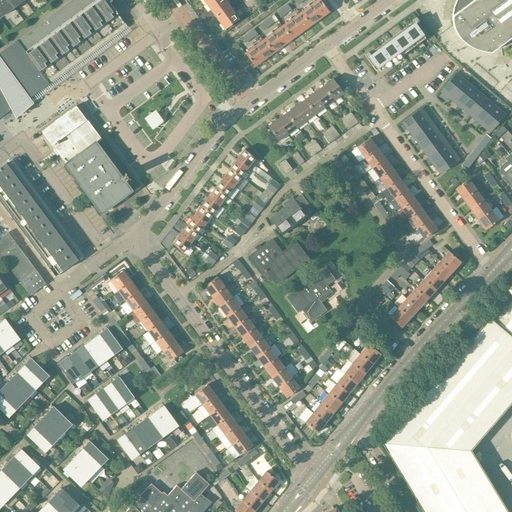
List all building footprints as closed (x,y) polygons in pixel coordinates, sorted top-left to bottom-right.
[(0,0),(0,18),(24,0),(0,0)] [(49,84),(127,26),(123,20),(118,13),(110,2),(112,0),(111,0),(71,0),(17,40),(0,52),(0,59),(27,96),(29,98),(49,84)] [(239,19),(229,5),(225,0),(210,0),(206,3),(225,29),(239,19)] [(320,0),(317,0),(301,12),(310,25),(329,12),(320,0)] [(490,53),(492,52),(511,37),(511,0),(456,0),(455,3),(453,10),(452,17),(453,24),(455,30),(458,35),(462,40),(466,45),(472,48),(478,51),(484,52),(490,53)] [(294,8),(290,3),(285,7),(289,12),(294,8)] [(289,12),(285,7),(280,11),(283,16),(289,12)] [(301,12),(282,26),(292,39),(310,25),(301,12)] [(277,21),(273,16),(268,20),(272,24),(277,21)] [(364,56),(374,70),(377,68),(378,70),(380,72),(390,64),(425,38),(422,33),(417,27),(415,25),(419,22),(416,18),(412,21),(413,22),(375,50),(370,54),(369,53),(364,56)] [(267,28),(272,24),(268,20),(263,23),(267,28)] [(282,26),(264,40),(273,53),(292,39),(282,26)] [(260,33),(256,28),(251,32),(255,37),(260,33)] [(255,37),(251,32),(246,36),(250,41),(255,37)] [(273,53),(264,40),(245,53),(255,66),(273,53)] [(0,117),(14,107),(13,106),(27,96),(0,59),(0,117)] [(452,98),(466,82),(456,73),(442,90),(452,98)] [(323,86),(334,100),(344,93),(333,79),(323,86)] [(476,90),(466,82),(452,98),(462,106),(476,90)] [(323,86),(314,92),(325,107),(334,100),(323,86)] [(486,98),(476,90),(462,106),(472,115),(486,98)] [(316,113),(325,107),(314,92),(305,99),(316,113)] [(495,106),(486,98),(472,115),(481,123),(495,106)] [(306,120),(316,113),(305,99),(296,106),(306,120)] [(76,106),(41,131),(66,166),(96,143),(101,139),(76,106)] [(297,127),(306,120),(296,106),(287,113),(297,127)] [(491,131),(505,114),(495,106),(481,123),(491,131)] [(427,120),(420,110),(402,123),(410,133),(427,120)] [(345,116),(353,126),(358,122),(351,112),(345,116)] [(288,134),(297,127),(287,113),(277,119),(288,134)] [(348,130),(353,126),(345,116),(340,119),(348,130)] [(279,141),(288,134),(277,119),(268,126),(279,141)] [(435,131),(427,120),(410,133),(417,144),(435,131)] [(327,129),(335,139),(340,136),(332,125),(327,129)] [(329,143),(335,139),(327,129),(322,133),(329,143)] [(442,141),(435,131),(417,144),(425,154),(442,141)] [(305,138),(301,133),(296,136),(300,141),(305,138)] [(362,138),(354,144),(357,147),(365,142),(362,138)] [(357,147),(365,158),(377,148),(370,138),(365,142),(357,147)] [(309,143),(316,153),(322,149),(314,139),(309,143)] [(450,151),(442,141),(425,154),(432,164),(450,151)] [(96,143),(67,166),(102,214),(102,213),(102,212),(112,205),(115,208),(122,202),(120,199),(131,191),(131,192),(132,191),(124,181),(127,178),(130,179),(130,178),(127,178),(125,176),(126,173),(125,173),(125,175),(121,177),(96,143)] [(311,157),(316,153),(309,143),(303,147),(311,157)] [(363,162),(363,163),(363,164),(364,164),(364,165),(365,166),(366,166),(367,166),(368,165),(369,165),(369,164),(372,168),(385,158),(377,148),(365,158),(366,159),(365,160),(364,160),(364,161),(363,162)] [(500,148),(495,152),(500,158),(505,154),(500,148)] [(244,150),(237,159),(249,168),(251,165),(251,164),(255,158),(244,150)] [(486,150),(479,155),(484,161),(491,156),(486,150)] [(299,166),(305,162),(297,151),(292,155),(299,166)] [(458,161),(450,151),(432,164),(440,174),(458,161)] [(511,157),(509,155),(505,159),(507,161),(501,166),(500,167),(500,168),(500,169),(500,170),(500,171),(501,172),(503,175),(502,176),(511,187),(511,157)] [(379,178),(392,168),(385,158),(372,168),(379,178)] [(246,172),(249,168),(237,159),(230,169),(241,177),(245,172),(246,172)] [(286,174),(292,169),(285,159),(279,164),(286,174)] [(344,164),(348,170),(353,166),(348,161),(344,164)] [(0,180),(12,172),(6,163),(0,167),(0,180)] [(353,166),(348,170),(353,175),(357,172),(353,166)] [(259,168),(256,172),(267,181),(270,177),(259,168)] [(387,188),(400,179),(392,168),(379,178),(387,188)] [(237,183),(241,177),(230,169),(223,178),(234,187),(237,183)] [(0,192),(18,179),(12,172),(0,180),(0,192)] [(488,181),(493,178),(489,172),(484,176),(488,181)] [(232,191),(234,187),(223,178),(216,187),(227,196),(231,190),(232,191)] [(497,183),(493,178),(488,181),(492,187),(497,183)] [(5,202),(24,188),(18,179),(0,192),(0,195),(1,197),(4,200),(5,202)] [(387,188),(381,192),(389,202),(394,198),(407,189),(400,179),(387,188)] [(463,199),(476,190),(468,179),(456,189),(463,199)] [(270,184),(277,189),(279,186),(273,180),(270,184)] [(359,184),(363,190),(367,187),(363,181),(359,184)] [(274,193),(277,189),(270,184),(267,188),(274,193)] [(208,197),(220,205),(223,202),(223,201),(227,196),(216,187),(208,197)] [(367,187),(363,190),(367,196),(372,192),(367,187)] [(30,196),(24,188),(5,202),(6,204),(8,207),(11,210),(30,196)] [(394,198),(389,202),(396,212),(402,208),(415,199),(407,189),(394,198)] [(471,209),(484,200),(476,190),(463,199),(471,209)] [(503,202),(507,198),(503,192),(498,196),(503,202)] [(303,212),(310,206),(301,194),(294,200),(293,197),(287,201),(289,204),(270,218),(282,235),(307,216),(303,212)] [(36,204),(30,196),(11,210),(7,213),(13,221),(17,218),(36,204)] [(208,197),(201,206),(212,215),(217,218),(224,209),(220,205),(208,197)] [(511,204),(507,198),(503,202),(507,207),(511,204)] [(256,203),(262,208),(265,204),(258,199),(256,203)] [(409,218),(422,209),(415,199),(402,208),(409,218)] [(478,220),(491,210),(484,200),(471,209),(478,220)] [(374,204),(378,210),(382,207),(378,201),(374,204)] [(260,212),(262,208),(256,203),(253,207),(260,212)] [(42,212),(36,204),(17,218),(19,221),(16,224),(18,227),(22,225),(23,226),(42,212)] [(194,216),(206,224),(209,220),(208,220),(212,215),(201,206),(194,216)] [(382,207),(378,210),(382,216),(386,213),(382,207)] [(416,228),(429,219),(422,209),(409,218),(416,228)] [(499,221),(491,210),(478,220),(486,230),(499,221)] [(48,220),(42,212),(23,226),(24,228),(26,231),(29,234),(48,220)] [(203,228),(206,224),(194,216),(187,225),(198,233),(202,228),(203,228)] [(241,222),(248,227),(251,223),(244,218),(241,222)] [(429,219),(416,228),(424,239),(437,229),(429,219)] [(48,220),(29,234),(25,237),(31,244),(34,241),(35,242),(54,228),(48,220)] [(245,230),(248,227),(241,222),(239,225),(245,230)] [(389,225),(393,230),(397,227),(393,222),(389,225)] [(507,222),(502,227),(507,231),(511,227),(511,226),(508,223),(507,222)] [(194,239),(198,233),(187,225),(180,234),(191,243),(194,239)] [(397,227),(393,230),(397,236),(401,233),(397,227)] [(60,236),(54,228),(35,242),(36,245),(33,247),(37,253),(41,250),(60,236)] [(0,255),(0,256),(16,244),(8,232),(0,238),(0,255)] [(189,246),(191,243),(180,234),(173,244),(184,252),(188,246),(189,246)] [(66,244),(60,236),(41,250),(37,253),(42,259),(45,256),(46,258),(66,244)] [(226,240),(233,245),(236,241),(229,236),(226,240)] [(230,248),(233,245),(226,240),(223,243),(230,248)] [(249,257),(266,280),(271,277),(276,284),(309,259),(296,242),(282,253),(272,240),(249,257)] [(429,240),(424,244),(427,248),(433,244),(429,240)] [(408,242),(404,245),(408,251),(412,248),(408,242)] [(6,264),(22,252),(16,244),(0,256),(6,264)] [(72,252),(66,244),(46,258),(47,259),(44,262),(49,269),(53,266),(72,252)] [(424,244),(412,253),(416,256),(427,248),(424,244)] [(449,251),(440,261),(452,271),(461,262),(449,251)] [(22,252),(6,264),(15,277),(31,265),(22,252)] [(59,275),(78,260),(72,252),(53,266),(59,275)] [(208,256),(215,261),(218,257),(211,252),(208,256)] [(412,253),(407,258),(411,261),(416,256),(412,253)] [(212,265),(215,261),(208,256),(206,259),(212,265)] [(331,261),(327,264),(332,271),(336,268),(331,261)] [(452,271),(440,261),(432,270),(444,281),(452,271)] [(31,265),(15,277),(20,283),(36,271),(31,265)] [(242,274),(247,271),(242,265),(238,268),(242,274)] [(400,266),(396,271),(399,275),(404,269),(400,266)] [(191,267),(185,271),(190,278),(196,274),(191,267)] [(327,285),(329,284),(335,279),(326,267),(286,297),(298,313),(302,310),(311,322),(327,310),(321,302),(333,293),(327,285)] [(444,281),(432,270),(423,279),(435,290),(444,281)] [(46,284),(36,271),(20,283),(30,296),(46,284)] [(110,280),(118,291),(131,281),(123,271),(110,280)] [(251,276),(247,271),(242,274),(247,280),(251,276)] [(399,275),(396,271),(391,276),(395,280),(399,275)] [(102,277),(85,289),(87,293),(89,296),(94,293),(92,290),(105,280),(102,277)] [(204,286),(212,297),(225,287),(217,277),(204,286)] [(435,290),(423,279),(415,288),(427,299),(435,290)] [(125,301),(138,291),(131,281),(118,291),(125,301)] [(249,292),(253,288),(257,285),(254,281),(246,287),(249,292)] [(257,294),(262,291),(257,285),(253,288),(257,294)] [(383,285),(379,290),(383,293),(387,288),(383,285)] [(219,307),(232,297),(225,287),(212,297),(219,307)] [(427,299),(415,288),(407,298),(418,309),(427,299)] [(383,293),(379,290),(374,295),(378,298),(383,293)] [(133,311),(146,301),(138,291),(125,301),(133,311)] [(266,297),(262,291),(257,294),(262,300),(266,297)] [(93,301),(97,306),(101,303),(97,297),(93,301)] [(219,307),(227,317),(240,307),(232,297),(219,307)] [(511,297),(493,320),(489,317),(381,442),(422,511),(508,511),(471,450),(511,401),(511,297)] [(418,309),(407,298),(398,307),(410,318),(418,309)] [(11,300),(5,304),(8,308),(14,304),(11,300)] [(140,321),(153,311),(146,301),(133,311),(133,312),(129,315),(135,323),(140,320),(140,321)] [(101,303),(97,306),(101,312),(105,309),(101,303)] [(8,308),(5,304),(0,307),(0,312),(1,314),(8,308)] [(272,314),(277,311),(272,305),(268,309),(272,314)] [(234,327),(247,317),(240,307),(227,317),(234,327)] [(401,327),(410,318),(398,307),(390,317),(401,327)] [(148,331),(161,321),(153,311),(140,321),(148,331)] [(281,317),(277,311),(272,314),(277,320),(281,317)] [(247,317),(234,327),(242,337),(255,327),(247,317)] [(108,321),(112,326),(116,323),(112,318),(108,321)] [(5,319),(0,322),(0,329),(11,345),(19,339),(5,319)] [(148,332),(144,335),(151,344),(155,341),(168,331),(161,321),(148,331),(148,332)] [(116,323),(112,326),(116,332),(120,329),(116,323)] [(287,334),(291,331),(287,325),(283,329),(287,334)] [(249,347),(262,338),(255,327),(242,337),(249,347)] [(0,329),(0,345),(3,350),(11,345),(0,329)] [(99,335),(114,354),(122,348),(107,329),(99,335)] [(344,330),(339,336),(343,339),(348,334),(344,330)] [(162,351),(175,341),(168,331),(155,341),(162,351)] [(296,337),(291,331),(287,334),(291,340),(296,337)] [(106,360),(114,354),(99,335),(91,340),(106,360)] [(343,339),(339,336),(335,341),(339,344),(343,339)] [(123,341),(127,346),(131,343),(127,338),(123,341)] [(262,338),(249,347),(257,357),(269,348),(262,338)] [(98,366),(106,360),(91,340),(84,346),(98,366)] [(175,341),(162,351),(170,361),(183,352),(175,341)] [(131,343),(127,346),(131,352),(135,349),(131,343)] [(368,344),(360,354),(373,364),(381,354),(368,344)] [(90,371),(98,366),(84,346),(76,352),(90,371)] [(302,354),(306,351),(302,346),(298,349),(302,354)] [(269,348),(257,357),(264,367),(277,358),(269,348)] [(354,349),(347,359),(348,360),(352,364),(365,374),(373,364),(360,354),(354,349)] [(328,350),(324,355),(328,358),(332,353),(328,350)] [(311,357),(306,351),(302,354),(306,360),(311,357)] [(83,377),(90,371),(76,352),(68,357),(83,377)] [(328,358),(324,355),(319,361),(323,364),(328,358)] [(83,377),(68,357),(60,363),(75,383),(83,377)] [(127,357),(120,362),(123,366),(130,361),(127,357)] [(31,358),(24,366),(42,383),(48,375),(31,358)] [(137,361),(141,367),(146,363),(142,358),(137,361)] [(271,377),(284,368),(277,358),(264,367),(271,377)] [(317,366),(313,360),(309,363),(313,369),(317,366)] [(348,360),(340,370),(345,374),(357,384),(365,374),(352,364),(348,360)] [(146,363),(141,367),(146,372),(150,369),(146,363)] [(24,366),(17,373),(35,390),(42,383),(24,366)] [(279,387),(292,378),(284,368),(271,377),(279,387)] [(338,368),(330,378),(337,384),(349,394),(357,384),(345,374),(340,370),(338,368)] [(104,373),(108,378),(113,374),(109,369),(104,373)] [(17,373),(11,379),(28,396),(35,390),(17,373)] [(316,375),(312,380),(316,383),(320,378),(316,375)] [(111,383),(125,402),(133,397),(119,377),(111,383)] [(299,388),(292,378),(279,387),(287,398),(299,388)] [(11,379),(4,386),(22,403),(28,396),(11,379)] [(316,383),(312,380),(307,385),(311,389),(316,383)] [(117,408),(125,402),(111,383),(103,388),(117,408)] [(337,384),(329,393),(341,403),(349,394),(337,384)] [(202,405),(215,395),(208,385),(195,394),(202,405)] [(4,386),(0,390),(0,395),(15,410),(22,403),(4,386)] [(78,387),(75,389),(82,398),(85,395),(78,387)] [(103,388),(95,394),(110,414),(117,408),(103,388)] [(303,391),(297,395),(300,399),(306,395),(303,391)] [(333,413),(341,403),(329,393),(321,403),(333,413)] [(102,420),(110,414),(95,394),(87,400),(102,420)] [(15,410),(0,395),(0,409),(8,417),(15,410)] [(205,418),(210,415),(223,405),(215,395),(202,405),(203,405),(198,409),(205,418)] [(300,399),(297,395),(291,399),(294,403),(300,399)] [(326,423),(333,413),(321,403),(313,413),(326,423)] [(155,411),(170,431),(178,425),(163,405),(155,411)] [(230,415),(223,405),(210,415),(217,425),(230,415)] [(47,414),(64,431),(71,424),(53,407),(47,414)] [(305,423),(318,433),(326,423),(313,413),(307,408),(299,417),(305,423)] [(162,437),(170,431),(155,411),(148,417),(162,437)] [(177,414),(181,420),(185,417),(181,411),(177,414)] [(70,421),(74,417),(70,413),(66,417),(70,421)] [(26,421),(29,423),(36,417),(33,414),(26,421)] [(58,438),(64,431),(47,414),(40,421),(58,438)] [(128,423),(136,417),(134,414),(126,420),(128,423)] [(238,425),(230,415),(217,425),(225,435),(238,425)] [(154,442),(162,437),(148,417),(140,423),(154,442)] [(185,417),(181,420),(185,425),(189,422),(185,417)] [(123,418),(118,422),(122,427),(128,423),(123,418)] [(51,445),(58,438),(40,421),(34,428),(51,445)] [(147,448),(154,442),(140,423),(132,428),(147,448)] [(245,435),(238,425),(225,435),(232,445),(245,435)] [(44,452),(51,445),(34,428),(27,435),(44,452)] [(139,454),(147,448),(132,428),(124,434),(139,454)] [(191,434),(196,440),(200,437),(196,431),(191,434)] [(131,460),(139,454),(124,434),(116,440),(126,453),(131,460)] [(253,446),(245,435),(232,445),(240,455),(253,446)] [(200,437),(196,440),(200,446),(204,443),(200,437)] [(90,442),(83,449),(101,466),(107,459),(90,442)] [(21,449),(14,457),(32,474),(39,466),(21,449)] [(83,449),(76,456),(94,473),(101,466),(83,449)] [(159,449),(153,453),(158,459),(163,455),(159,449)] [(206,455),(211,461),(215,458),(211,451),(206,455)] [(54,459),(60,464),(64,459),(59,454),(54,459)] [(248,454),(242,458),(246,463),(251,458),(248,454)] [(76,456),(70,462),(87,479),(94,473),(76,456)] [(25,481),(32,474),(14,457),(8,464),(25,481)] [(215,458),(211,461),(215,466),(219,463),(215,458)] [(246,463),(242,458),(237,463),(240,467),(246,463)] [(87,479),(70,462),(63,470),(81,487),(87,479)] [(18,487),(25,481),(8,464),(1,470),(18,487)] [(228,469),(222,474),(225,478),(231,474),(228,469)] [(1,470),(0,471),(0,482),(12,494),(18,487),(1,470)] [(266,471),(258,481),(271,491),(279,481),(266,471)] [(164,492),(162,493),(151,483),(140,496),(141,497),(133,506),(132,505),(125,511),(202,511),(211,503),(201,494),(210,484),(196,473),(182,489),(177,485),(168,496),(164,492)] [(225,478),(222,474),(217,478),(220,482),(225,478)] [(104,483),(105,483),(111,489),(114,483),(111,480),(109,478),(104,483)] [(271,491),(258,481),(250,491),(263,501),(271,491)] [(0,482),(0,496),(5,501),(12,494),(0,482)] [(111,489),(105,483),(99,490),(107,498),(111,489)] [(61,488),(54,496),(71,511),(80,511),(83,509),(79,505),(61,488)] [(263,501),(250,491),(243,501),(255,511),(263,501)] [(57,511),(71,511),(54,496),(48,502),(57,511)] [(254,511),(255,511),(243,501),(235,511),(254,511)] [(43,511),(57,511),(48,502),(41,509),(43,511)] [(29,511),(30,511),(35,507),(30,503),(26,508),(29,511)]
